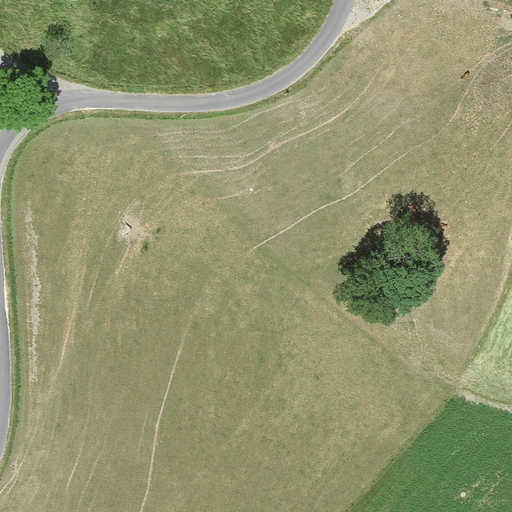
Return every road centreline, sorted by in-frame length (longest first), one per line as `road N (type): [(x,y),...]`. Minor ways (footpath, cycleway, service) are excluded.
road 1 (unclassified): [(0,175),(16,135),(55,110),(205,105),(249,99),(279,84),(330,35),(346,0)]
road 2 (unclassified): [(0,436),(0,300)]
